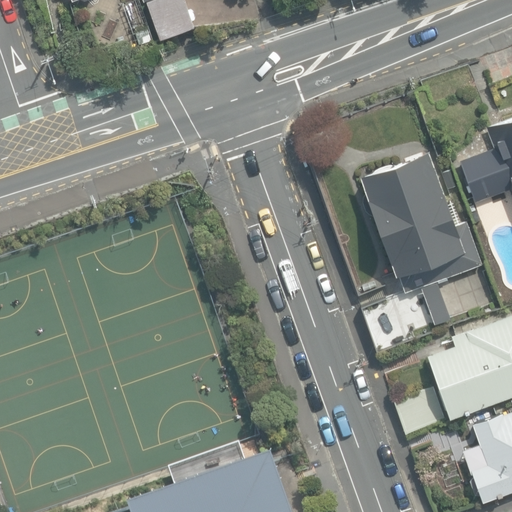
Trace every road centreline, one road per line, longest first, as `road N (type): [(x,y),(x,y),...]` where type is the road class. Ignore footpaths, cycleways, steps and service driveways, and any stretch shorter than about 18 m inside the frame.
road 1 (residential): [(224,90),(383,511)]
road 2 (secondary): [(483,0),(224,90)]
road 3 (secondary): [(224,90),(39,154)]
